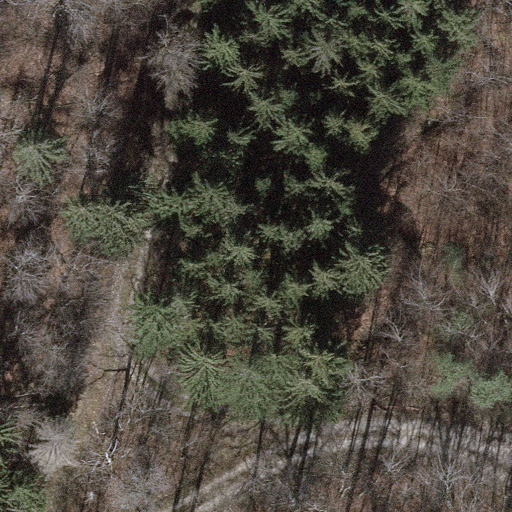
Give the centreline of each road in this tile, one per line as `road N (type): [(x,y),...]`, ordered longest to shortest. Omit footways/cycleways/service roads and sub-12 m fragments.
road 1 (track): [(58,511),(110,384),(187,97),(198,0)]
road 2 (track): [(181,511),(329,427),(511,440)]
road 3 (track): [(329,427),(110,384)]
